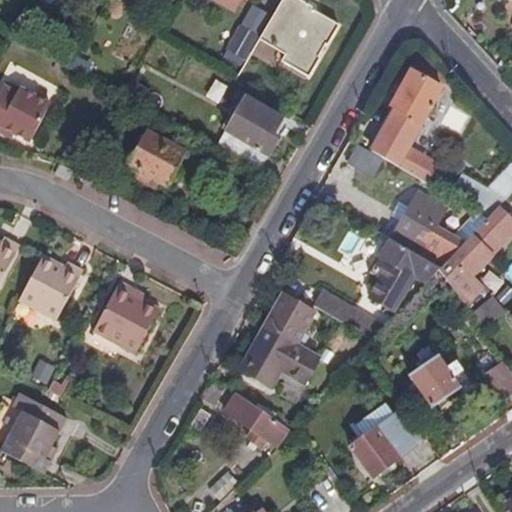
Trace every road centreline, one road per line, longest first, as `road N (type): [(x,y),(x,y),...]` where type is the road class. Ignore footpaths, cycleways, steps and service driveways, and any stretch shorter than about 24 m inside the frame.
road 1 (residential): [(404,2),(230,293)]
road 2 (residential): [(230,293),(51,194),(0,181)]
road 3 (residential): [(230,293),(126,503)]
road 4 (residential): [(404,2),(511,114)]
road 5 (residential): [(511,429),(388,511)]
road 6 (residential): [(126,503),(0,508)]
